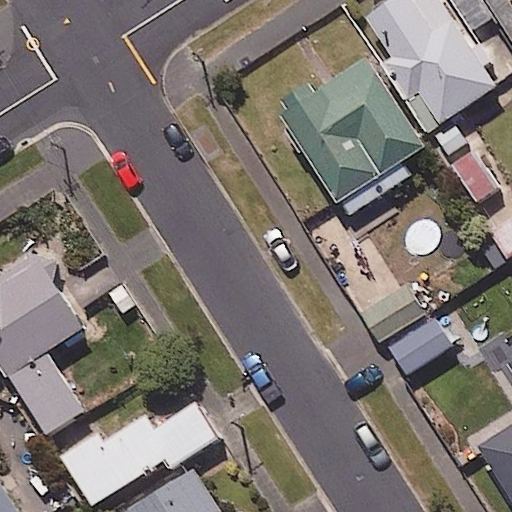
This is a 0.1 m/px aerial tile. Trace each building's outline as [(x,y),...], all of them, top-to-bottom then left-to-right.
[(457,113),(501,85),(446,0),(379,0),(367,8),(394,51),(382,59),(429,132),(457,113)] [(496,13),(488,0),(456,0),(473,27),(496,13)] [(511,0),(494,0),(511,29),(511,0)] [(511,41),(504,29),(482,43),(503,79),(511,73),(511,41)] [(427,139),(370,52),(284,109),(352,211),(410,172),(400,157),(427,139)] [(474,145),(452,160),(480,202),(502,187),(474,145)] [(511,252),(511,218),(493,231),(497,237),(482,247),(493,264),(511,252)] [(0,351),(12,370),(49,347),(85,325),(54,275),(66,268),(49,239),(0,269),(0,351)] [(423,313),(404,283),(364,309),(383,339),(423,313)] [(454,344),(438,317),(392,345),(409,371),(454,344)] [(49,347),(12,370),(50,432),(88,409),(49,347)] [(511,360),(511,361),(511,363),(511,420),(480,441),(511,490),(511,360)] [(64,451),(93,501),(165,460),(171,469),(222,440),(197,396),(154,421),(149,412),(109,436),(104,427),(64,451)] [(244,511),(238,502),(225,510),(195,464),(122,511),(244,511)] [(0,511),(21,511),(0,477),(0,511)]
